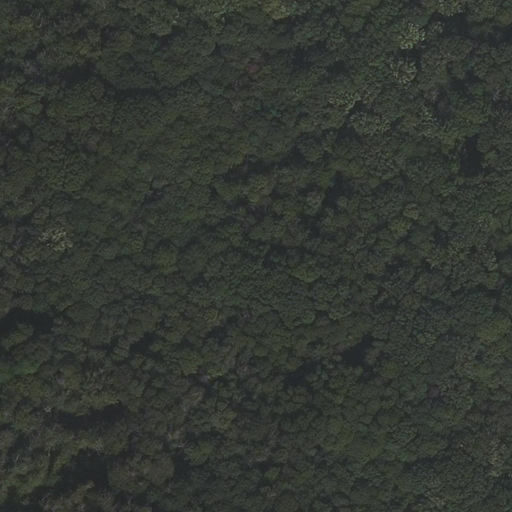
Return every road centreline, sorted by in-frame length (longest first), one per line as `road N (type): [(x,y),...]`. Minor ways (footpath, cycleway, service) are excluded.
road 1 (track): [(0,155),(229,240),(328,418),(439,469),(502,511)]
road 2 (track): [(511,176),(290,0)]
road 3 (track): [(299,0),(511,142)]
road 4 (track): [(511,341),(439,469)]
